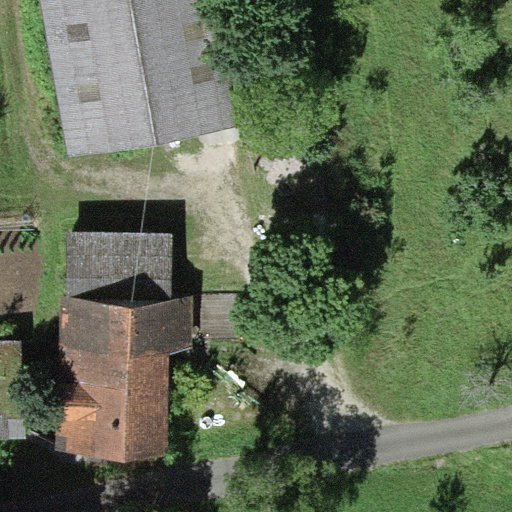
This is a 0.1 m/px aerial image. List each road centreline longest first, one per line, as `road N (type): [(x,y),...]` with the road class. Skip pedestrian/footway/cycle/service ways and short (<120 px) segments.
road 1 (track): [(349,456),(310,412),(287,326),(235,229),(181,194),(87,174),(19,134),(9,0)]
road 2 (residential): [(70,511),(511,423)]
